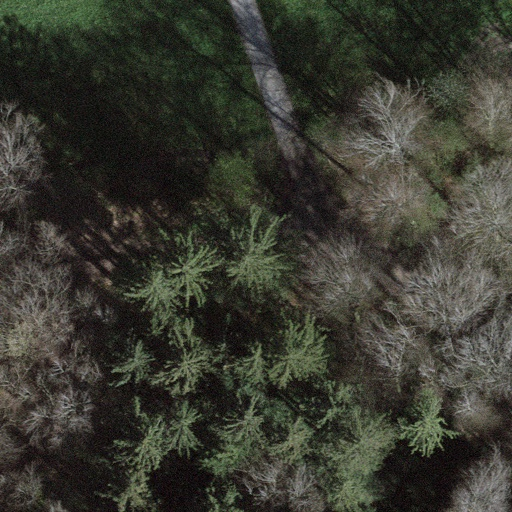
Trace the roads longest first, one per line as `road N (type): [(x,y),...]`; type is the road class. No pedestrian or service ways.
road 1 (track): [(237,0),(313,197),(314,237),(511,334)]
road 2 (track): [(314,237),(0,277)]
